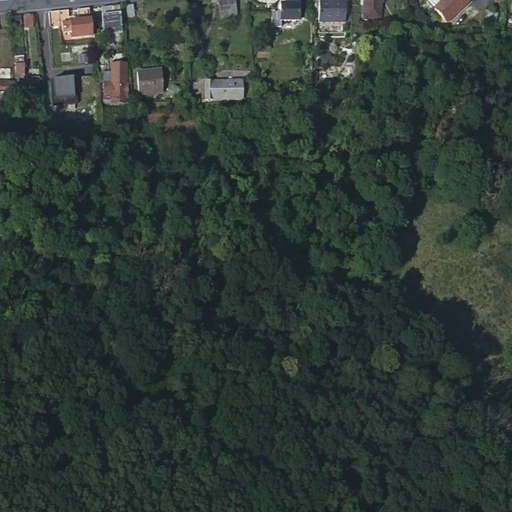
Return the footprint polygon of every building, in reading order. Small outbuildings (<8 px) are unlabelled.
[(238,15),(236,0),(223,0),(220,0),(221,17),(238,15)] [(299,20),(298,0),(280,0),(281,12),(272,12),(272,26),(281,26),(281,20),(299,20)] [(345,0),(319,0),(319,21),(346,21),(345,0)] [(381,18),(380,0),(364,0),(364,18),(381,18)] [(416,0),(408,0),(411,9),(419,7),(416,0)] [(426,0),(427,0),(435,8),(443,0),(426,0)] [(443,0),(435,8),(446,21),(466,2),(464,0),(443,0)] [(136,18),(134,4),(125,6),(128,20),(136,18)] [(101,6),(103,30),(122,29),(120,5),(101,6)] [(60,11),(61,22),(63,22),(64,31),(72,30),(72,37),(92,35),(92,29),(91,23),(90,8),(78,9),(79,20),(70,21),(69,10),(60,11)] [(34,26),(33,14),(25,15),(26,28),(34,26)] [(22,15),(13,16),(14,26),(23,26),(22,15)] [(25,80),(24,64),(16,64),(17,84),(17,98),(25,98),(25,95),(29,95),(29,100),(39,100),(39,95),(38,95),(38,89),(39,89),(39,78),(32,78),(31,80),(25,80)] [(390,78),(391,69),(379,68),(378,77),(390,78)] [(164,92),(162,70),(137,72),(139,94),(164,92)] [(64,87),(64,80),(61,79),(61,82),(50,82),(50,89),(52,89),(52,87),(64,87)] [(243,96),(243,80),(206,81),(207,98),(243,96)] [(0,106),(6,107),(7,100),(13,101),(14,83),(10,82),(0,81),(0,106)] [(129,95),(129,85),(120,85),(121,84),(105,83),(105,97),(120,98),(120,95),(129,95)]
